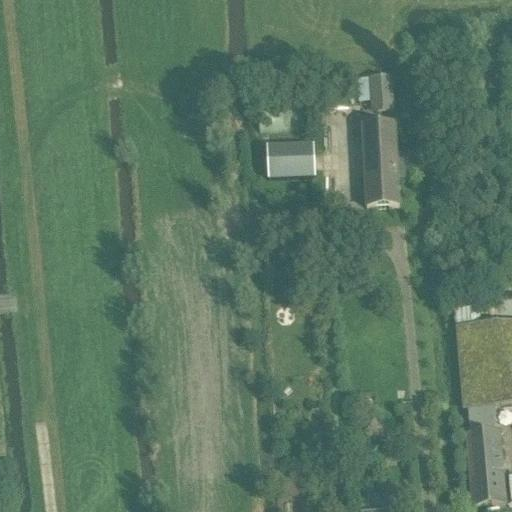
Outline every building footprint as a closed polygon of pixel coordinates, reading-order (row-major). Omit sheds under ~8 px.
[(376,81),(378,105),(394,104),(393,80),(376,81)] [(308,103),(258,104),(259,135),(309,134),(308,103)] [(366,214),(400,212),(396,129),(362,130),(366,214)] [(269,182),(315,180),(314,147),(267,149),(269,182)] [(494,435),(495,410),(511,408),(511,327),(457,333),(464,413),(468,412),(469,417),(466,417),(473,510),(506,507),(499,434),(494,435)]
